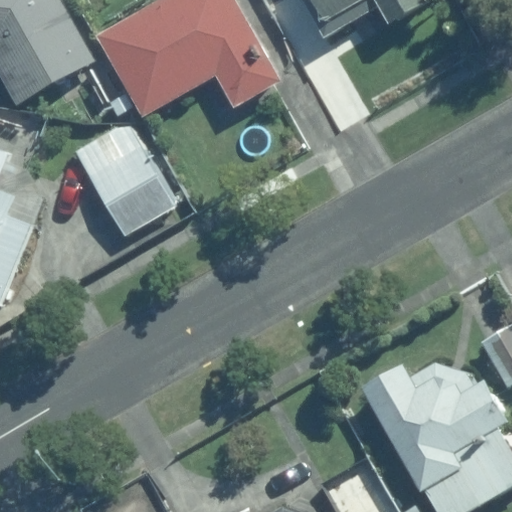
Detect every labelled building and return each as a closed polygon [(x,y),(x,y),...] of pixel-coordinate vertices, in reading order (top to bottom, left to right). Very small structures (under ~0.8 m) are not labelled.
[(64,0),(0,0),(0,67),(21,105),(99,61),(64,0)] [(108,4),(105,0),(83,0),(91,13),(108,4)] [(240,0),(162,0),(100,34),(147,116),(219,75),(238,108),(288,79),(240,0)] [(430,1),(429,0),(306,0),(326,34),(383,2),(394,21),(430,1)] [(136,107),(128,95),(114,102),(122,116),(136,107)] [(0,304),(3,305),(49,203),(17,191),(43,143),(0,127),(0,304)] [(133,128),(117,128),(78,150),(126,234),(177,205),(133,128)] [(511,324),(485,341),(511,386),(511,324)] [(405,365),(365,386),(439,511),(473,511),(511,490),(511,444),(503,427),(511,421),(511,419),(491,379),(478,387),(471,373),(437,363),(412,377),(405,365)]
